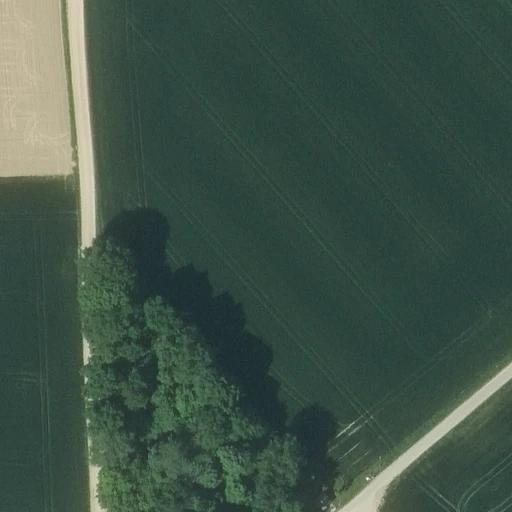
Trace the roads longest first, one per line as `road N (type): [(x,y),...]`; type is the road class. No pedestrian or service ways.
road 1 (track): [(72,0),(105,511)]
road 2 (unclassified): [(350,511),(511,371)]
